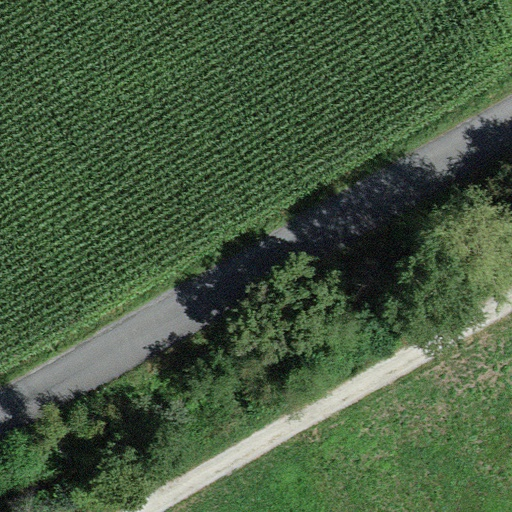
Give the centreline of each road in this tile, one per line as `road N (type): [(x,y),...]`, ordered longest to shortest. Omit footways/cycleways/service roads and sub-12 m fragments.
road 1 (unclassified): [(0,417),(511,124)]
road 2 (track): [(138,511),(511,296)]
